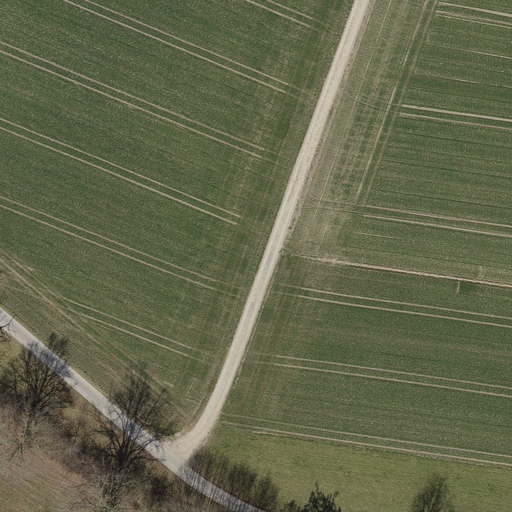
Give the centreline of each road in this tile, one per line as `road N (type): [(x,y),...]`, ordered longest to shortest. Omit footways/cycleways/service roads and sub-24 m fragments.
road 1 (track): [(365,0),(242,362),(174,463)]
road 2 (track): [(0,317),(174,463),(249,511)]
